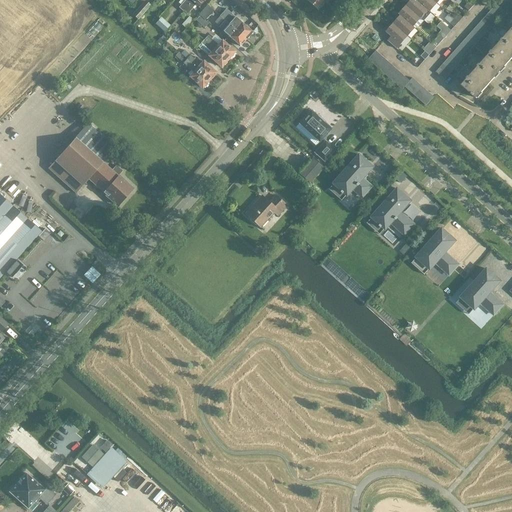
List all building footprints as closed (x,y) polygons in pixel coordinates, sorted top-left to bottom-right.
[(132,15),(138,20),(151,6),(145,0),(132,15)] [(185,0),(179,8),(176,11),(180,15),(183,11),(192,0),(185,0)] [(192,0),(183,11),(187,14),(195,5),(198,7),(204,0),(192,0)] [(324,3),(320,0),(306,0),(318,10),(324,3)] [(427,9),(417,0),(411,0),(407,6),(420,17),(424,21),(431,13),(429,11),(427,9)] [(436,2),(433,0),(417,0),(427,9),(429,11),(436,2)] [(473,6),(469,2),(464,7),(469,11),(473,6)] [(496,4),(496,5),(492,8),(501,16),(505,12),(496,4)] [(211,10),(207,6),(199,15),(203,19),(211,10)] [(420,17),(407,6),(399,14),(401,16),(412,25),(412,26),(420,17)] [(492,8),(489,13),(497,21),(501,16),(492,8)] [(222,19),(224,20),(246,39),(247,38),(248,39),(252,34),(252,32),(235,17),(232,20),(228,16),(230,14),(225,9),(219,16),(222,19)] [(489,13),(485,17),(494,25),(497,21),(489,13)] [(454,18),(459,22),(463,18),(458,14),(454,18)] [(208,24),(199,15),(195,20),(204,28),(208,24)] [(401,16),(394,24),(407,35),(414,27),(412,26),(412,25),(401,16)] [(193,20),(189,17),(181,25),(185,29),(193,20)] [(485,17),(481,21),(490,29),(494,25),(485,17)] [(165,30),(169,24),(160,18),(156,24),(165,30)] [(450,23),(454,27),(459,22),(454,18),(450,23)] [(246,39),(224,20),(221,24),(230,32),(227,36),(239,46),(246,39)] [(144,34),(150,26),(145,21),(138,29),(144,34)] [(481,21),(477,26),(486,33),(490,29),(481,21)] [(399,44),(407,35),(394,24),(387,31),(386,31),(391,37),(387,41),(396,49),(400,45),(399,44)] [(477,26),(474,30),(482,38),(486,33),(477,26)] [(440,35),(444,39),(448,34),(444,30),(440,35)] [(474,30),(470,34),(478,42),(482,38),(474,30)] [(511,60),(511,58),(511,35),(508,33),(485,59),(500,72),(511,60)] [(470,34),(466,38),(475,46),(478,42),(470,34)] [(227,59),(205,39),(204,40),(198,35),(195,39),(211,53),(209,56),(221,67),(227,59)] [(435,40),(440,44),(444,39),(440,35),(435,40)] [(485,35),(476,46),(486,55),(495,45),(485,35)] [(207,36),(205,39),(227,59),(234,52),(222,41),(218,46),(207,36)] [(466,38),(462,42),(471,50),(475,46),(466,38)] [(462,42),(458,47),(467,55),(471,50),(462,42)] [(425,51),(430,55),(434,51),(429,47),(425,51)] [(458,47),(455,51),(464,59),(467,55),(458,47)] [(200,65),(190,56),(184,50),(182,48),(178,53),(209,80),(215,73),(203,62),(200,65)] [(368,60),(372,63),(380,54),(376,51),(368,60)] [(420,56),(425,60),(430,55),(425,51),(420,56)] [(455,51),(451,55),(460,63),(464,59),(455,51)] [(209,80),(178,53),(175,56),(194,73),(190,77),(202,88),(209,80)] [(372,63),(376,67),(384,58),(380,54),(372,63)] [(451,55),(447,59),(456,67),(460,63),(451,55)] [(376,67),(380,71),(388,62),(384,58),(376,67)] [(447,59),(443,64),(452,72),(456,67),(447,59)] [(489,84),(500,72),(485,59),(462,85),(465,88),(476,98),(489,84)] [(380,71),(385,75),(392,66),(388,62),(380,71)] [(443,64),(440,68),(449,76),(452,72),(443,64)] [(385,75),(389,78),(397,70),(392,66),(385,75)] [(436,72),(445,80),(449,76),(440,68),(436,72)] [(389,78),(393,82),(401,73),(397,70),(389,78)] [(401,73),(393,82),(397,86),(405,77),(401,73)] [(397,86),(401,90),(404,87),(409,81),(405,77),(397,86)] [(404,87),(408,90),(416,81),(412,78),(409,81),(404,87)] [(452,92),(460,83),(455,79),(447,88),(452,92)] [(408,90),(412,94),(420,85),(416,81),(408,90)] [(452,92),(457,97),(465,88),(462,85),(460,83),(452,92)] [(412,94),(417,98),(425,89),(420,85),(412,94)] [(421,102),(429,93),(425,89),(417,98),(421,102)] [(433,97),(429,93),(421,102),(425,106),(433,97)] [(299,124),(319,142),(330,129),(323,122),(324,122),(318,116),(317,117),(310,110),(309,112),(307,110),(303,115),(305,116),(299,124)] [(112,171),(98,159),(110,145),(87,125),(48,169),(76,193),(89,179),(118,206),(133,189),(118,176),(122,172),(116,166),(112,171)] [(314,153),(324,161),(335,150),(325,141),(314,153)] [(360,155),(329,189),(343,201),(353,189),(363,197),(372,187),(363,178),(373,167),(360,155)] [(315,158),(301,172),(311,181),(324,167),(315,158)] [(397,189),(372,217),(385,229),(391,223),(404,235),(414,225),(400,212),(411,201),(397,189)] [(42,232),(0,194),(0,289),(23,264),(18,259),(42,232)] [(268,203),(262,197),(246,214),(260,227),(276,210),(280,213),(287,206),(275,195),(268,203)] [(442,229),(417,257),(430,269),(436,263),(449,275),(459,264),(445,252),(456,241),(442,229)] [(385,236),(393,242),(396,239),(387,233),(385,236)] [(406,255),(412,248),(408,245),(402,251),(406,255)] [(93,265),(84,273),(92,282),(101,274),(93,265)] [(487,269),(461,297),(475,309),(480,303),(493,315),(503,304),(490,292),(500,281),(487,269)] [(92,466),(103,454),(92,445),(82,457),(92,466)] [(45,490),(27,473),(20,480),(16,485),(10,492),(29,508),(45,490)] [(63,489),(70,494),(74,490),(67,484),(63,489)] [(68,511),(78,501),(74,497),(61,511),(60,511),(68,511)]
